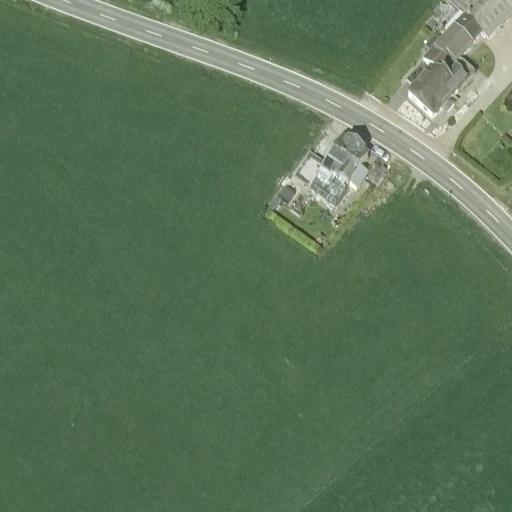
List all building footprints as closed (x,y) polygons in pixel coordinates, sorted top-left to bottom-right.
[(444,0),(464,17),(478,0),(444,0)] [(511,0),(478,0),(464,17),(450,33),(470,51),(483,37),(488,42),(511,13),(511,0)] [(405,84),(415,92),(431,74),(456,98),(472,80),(456,66),(470,51),(450,33),(439,46),(405,84)] [(406,102),(431,125),(441,115),(445,119),(452,112),(447,107),(456,98),(431,74),(415,92),(406,102)] [(324,171),(315,185),(328,193),(333,187),(345,195),(349,188),(357,193),(365,181),(357,176),(366,163),(342,147),(341,146),(324,171)] [(315,185),(324,171),(308,160),(294,181),(305,189),(310,192),(315,185)] [(305,189),(294,181),(283,197),(288,201),(294,205),(305,189)] [(315,185),(310,192),(335,209),(345,195),(333,187),(328,193),(315,185)] [(283,197),(266,221),(271,224),(288,201),(283,197)]
